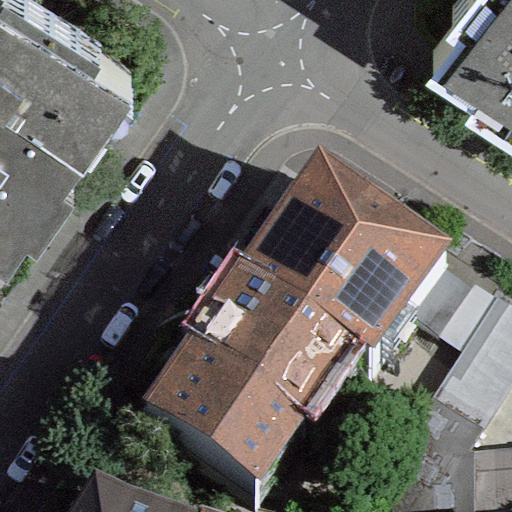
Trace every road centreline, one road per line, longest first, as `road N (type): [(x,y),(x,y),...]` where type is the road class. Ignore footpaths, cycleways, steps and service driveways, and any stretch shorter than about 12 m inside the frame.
road 1 (residential): [(0,445),(272,58)]
road 2 (residential): [(272,58),(511,207)]
